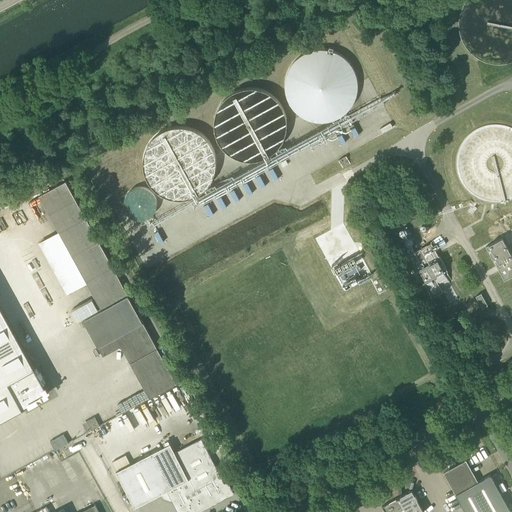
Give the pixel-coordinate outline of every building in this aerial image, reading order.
[(307,52),(297,59),(290,68),(286,79),(286,91),(290,102),(297,111),(307,117),(319,120),(330,118),(341,114),(349,106),(354,96),(356,84),(354,73),(349,63),(340,56),(330,51),(319,50),(307,52)] [(39,196),(72,256),(61,261),(67,271),(62,273),(67,284),(72,281),(76,287),(86,281),(95,298),(89,301),(96,314),(94,315),(87,302),(72,311),(79,323),(57,335),(72,361),(69,362),(74,372),(121,346),(150,399),(176,384),(66,181),(39,196)] [(511,255),(502,238),(486,247),(504,280),(511,276),(511,255)] [(431,243),(410,255),(432,296),(442,291),(441,289),(450,284),(445,275),(448,274),(431,243)] [(452,285),(444,287),(448,301),(456,299),(452,285)] [(476,296),(482,308),(488,305),(481,293),(476,296)] [(0,421),(16,413),(48,395),(0,306),(0,421)] [(118,378),(109,382),(113,390),(122,386),(118,378)] [(468,388),(467,386),(465,383),(454,389),(457,393),(468,388)] [(92,430),(100,426),(95,417),(87,421),(92,430)] [(64,434),(50,441),(55,450),(68,443),(64,434)] [(126,455),(121,457),(112,462),(117,471),(116,471),(135,507),(162,493),(163,497),(171,500),(175,498),(182,511),(190,511),(229,493),(211,457),(202,439),(175,452),(170,443),(131,464),(126,455)] [(46,456),(26,467),(40,493),(60,482),(46,456)] [(444,472),(456,494),(478,482),(466,460),(444,472)] [(26,467),(0,480),(0,488),(11,509),(40,493),(26,467)] [(491,475),(478,482),(456,494),(465,511),(506,511),(510,510),(491,475)] [(0,488),(0,511),(5,511),(11,509),(0,488)] [(423,511),(424,511),(417,499),(418,499),(415,494),(414,495),(412,490),(397,498),(395,499),(382,506),(384,511),(423,511)]
